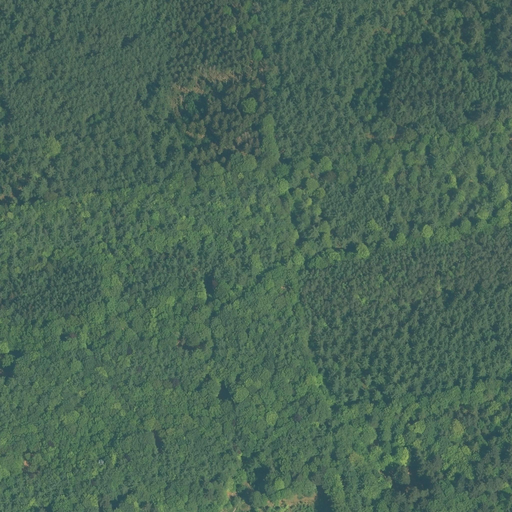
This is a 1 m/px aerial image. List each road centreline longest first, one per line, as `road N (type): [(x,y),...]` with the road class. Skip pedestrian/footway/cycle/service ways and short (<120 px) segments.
road 1 (track): [(307,377),(0,427)]
road 2 (track): [(301,338),(260,51)]
road 3 (track): [(511,292),(301,338)]
road 4 (track): [(366,419),(374,410),(511,386)]
road 5 (track): [(421,143),(275,169)]
road 6 (track): [(418,0),(436,110),(428,142)]
road 7 (track): [(428,142),(511,217)]
